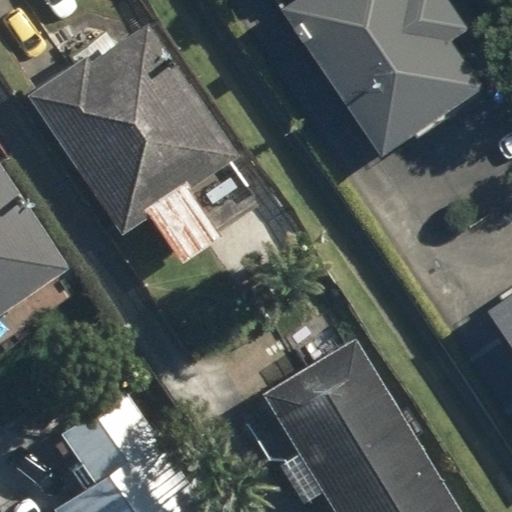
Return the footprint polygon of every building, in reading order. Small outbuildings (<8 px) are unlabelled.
[(501,88),(444,0),(287,0),(389,159),(501,88)] [(239,175),(134,16),(20,91),(125,249),(239,175)] [(0,313),(68,267),(0,168),(0,313)] [(511,290),(490,305),(511,337),(511,290)] [(454,511),(346,330),(250,386),(323,511),(454,511)] [(200,511),(129,402),(13,477),(36,511),(200,511)]
